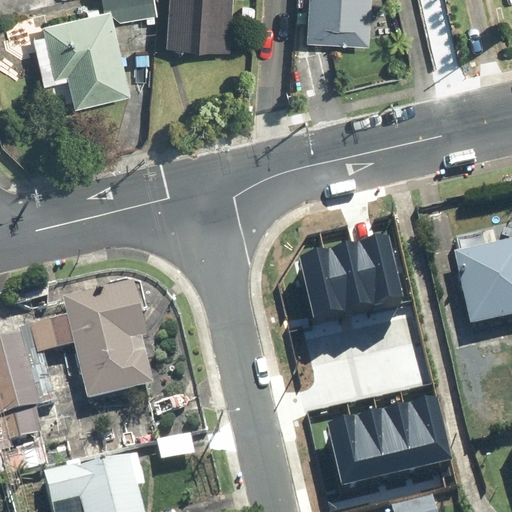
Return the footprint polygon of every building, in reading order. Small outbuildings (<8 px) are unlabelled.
[(148,0),(96,0),(97,8),(32,16),(40,85),(62,82),(65,104),(124,98),(115,21),(150,17),(148,0)] [(225,0),(164,0),(161,49),(222,54),(225,0)] [(367,45),(368,0),(301,0),(300,42),(367,45)] [(300,256),(314,315),(399,295),(385,236),(300,256)] [(511,248),(447,263),(463,334),(511,323),(511,248)] [(127,289),(56,304),(59,316),(67,352),(79,407),(149,392),(139,346),(127,289)] [(67,352),(59,316),(0,328),(0,366),(39,358),(67,352)] [(0,420),(33,414),(50,410),(39,358),(0,366),(0,420)] [(330,419),(344,482),(452,458),(438,395),(330,419)] [(33,414),(0,420),(0,447),(39,439),(33,414)] [(185,438),(151,445),(156,467),(190,460),(185,438)] [(46,471),(40,447),(0,456),(0,469),(2,480),(36,473),(46,471)] [(511,449),(502,452),(511,483),(511,449)] [(52,511),(71,508),(72,511),(132,511),(129,497),(138,495),(133,472),(130,460),(122,462),(35,481),(42,511),(52,511)] [(431,511),(429,501),(385,510),(385,511),(431,511)]
